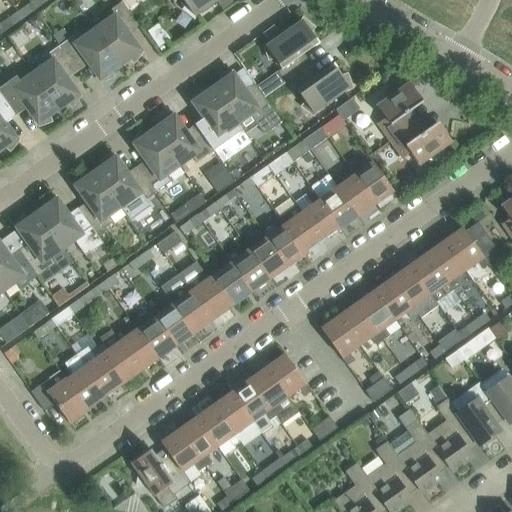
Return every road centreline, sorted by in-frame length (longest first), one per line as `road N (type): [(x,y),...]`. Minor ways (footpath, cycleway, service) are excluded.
road 1 (residential): [(511,151),(72,460),(48,460),(0,391)]
road 2 (residential): [(0,201),(286,0)]
road 3 (residential): [(459,64),(352,0)]
